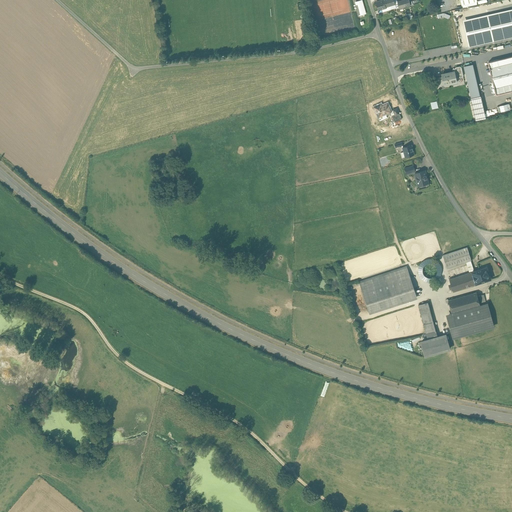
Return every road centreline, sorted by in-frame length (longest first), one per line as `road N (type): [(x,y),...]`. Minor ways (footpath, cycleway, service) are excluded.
road 1 (primary): [(511,418),(387,390),(250,338),(140,279),(0,172)]
road 2 (track): [(346,511),(227,413),(120,357),(84,314),(0,274)]
road 3 (track): [(57,0),(132,67),(306,50),(378,33)]
road 4 (track): [(369,0),(430,158),(511,278)]
road 5 (track): [(509,274),(370,316)]
road 6 (track): [(163,383),(137,494),(162,511)]
